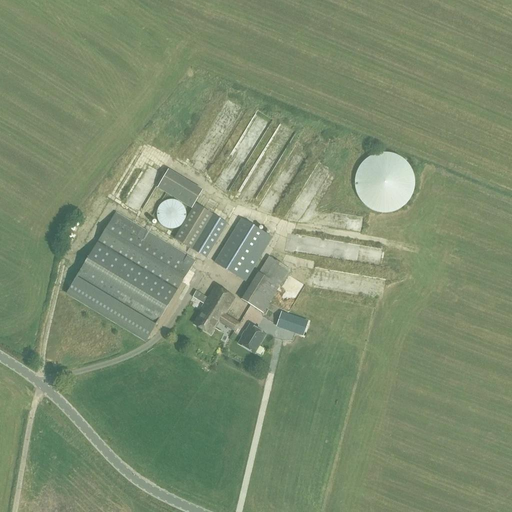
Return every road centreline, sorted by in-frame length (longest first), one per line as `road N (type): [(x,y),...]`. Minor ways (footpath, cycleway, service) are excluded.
road 1 (tertiary): [(197,511),(132,477),(40,380),(0,355)]
road 2 (track): [(40,380),(61,264),(102,199)]
road 3 (track): [(14,511),(40,380)]
